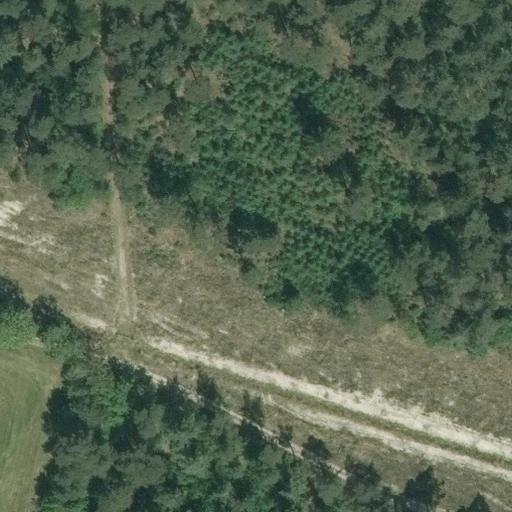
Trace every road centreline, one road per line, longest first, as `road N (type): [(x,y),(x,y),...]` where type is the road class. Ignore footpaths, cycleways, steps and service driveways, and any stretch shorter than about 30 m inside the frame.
road 1 (track): [(430,511),(143,372),(0,324)]
road 2 (track): [(120,363),(126,317),(107,0)]
